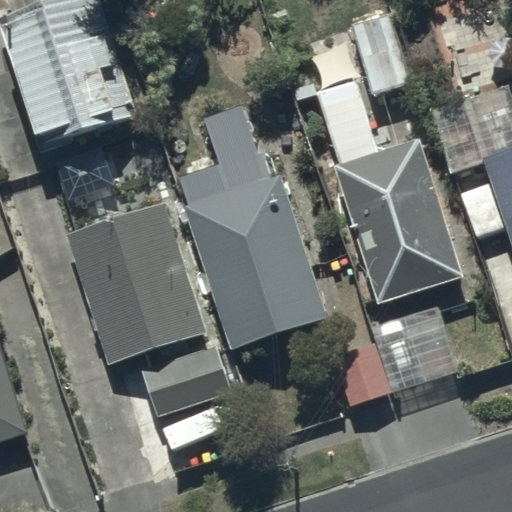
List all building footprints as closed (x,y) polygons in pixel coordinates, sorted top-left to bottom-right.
[(96,0),(64,0),(0,21),(0,47),(30,139),(71,125),(74,135),(134,115),(96,0)] [(406,83),(390,20),(355,29),(372,92),(406,83)] [(353,83),(314,97),(339,168),(327,172),(375,306),(461,276),(414,142),(378,155),(353,83)] [(511,147),(477,159),(511,262),(511,147)] [(213,170),(176,181),(228,353),(333,321),(289,176),(221,197),(213,170)] [(162,207),(61,240),(102,367),(204,334),(162,207)] [(436,307),(372,329),(393,391),(442,374),(439,367),(455,362),(436,307)] [(370,342),(331,356),(349,406),(388,392),(370,342)] [(0,345),(0,440),(27,432),(0,345)] [(216,350),(140,373),(153,416),(229,393),(216,350)]
